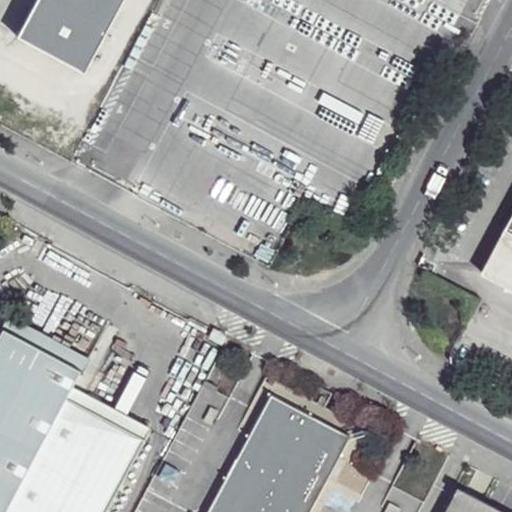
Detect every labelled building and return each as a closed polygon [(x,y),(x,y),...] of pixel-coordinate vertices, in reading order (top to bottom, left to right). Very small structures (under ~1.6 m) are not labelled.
[(26,0),(14,22),(15,33),(81,67),(116,0),(26,0)] [(511,217),(487,267),(511,280),(511,217)] [(85,360),(5,318),(0,327),(0,511),(103,511),(152,421),(75,381),(85,360)] [(310,511),(352,429),(275,389),(213,511),(310,511)] [(511,511),(511,507),(460,482),(444,511),(511,511)]
